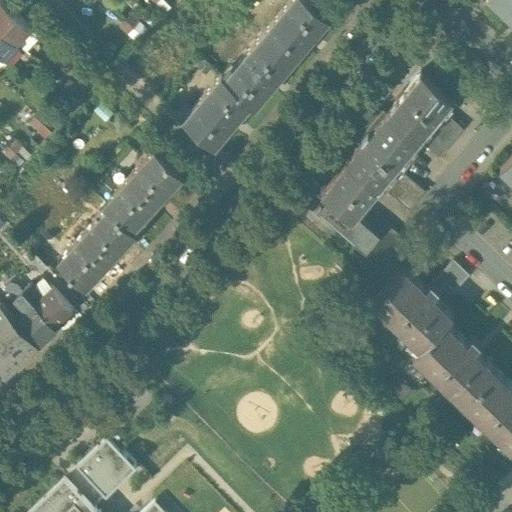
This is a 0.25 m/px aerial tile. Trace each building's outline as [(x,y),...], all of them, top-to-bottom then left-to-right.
[(31,28),(1,0),(0,0),(0,54),(3,58),(18,42),(31,28)] [(330,15),(312,0),(290,0),(227,74),(222,70),(222,71),(185,114),(184,113),(184,114),(215,141),(215,140),(251,98),(255,102),(256,101),(255,100),(329,16),(330,16),(330,15)] [(511,0),(495,0),(511,15),(511,0)] [(132,12),(119,26),(129,35),(141,21),(132,12)] [(48,28),(39,20),(31,28),(18,42),(27,51),(48,28)] [(474,86),(444,60),(431,75),(453,93),(452,95),(460,102),(474,86)] [(431,75),(422,68),(388,109),(417,136),(452,95),(453,93),(431,75)] [(79,102),(67,90),(55,103),(67,115),(79,102)] [(383,105),(344,153),(379,182),(417,136),(388,109),(383,105)] [(42,107),(29,121),(46,137),(53,130),(45,123),(52,116),(42,107)] [(464,128),(448,114),(424,142),(440,157),(464,128)] [(184,170),(156,145),(155,146),(106,199),(105,199),(137,228),(133,224),(183,171),(184,170)] [(511,152),(501,163),(511,173),(511,152)] [(379,182),(344,153),(315,187),(329,198),(320,209),(356,239),(355,240),(366,249),(381,231),(356,210),(379,182)] [(425,189),(398,166),(382,185),(410,208),(425,189)] [(109,203),(59,255),(58,256),(85,281),(86,280),(136,229),(137,228),(105,199),(105,200),(109,203)] [(44,260),(34,249),(26,256),(37,267),(44,260)] [(469,272),(453,257),(431,279),(439,287),(446,280),(454,288),(469,272)] [(468,339),(446,319),(454,311),(434,292),(439,287),(431,279),(426,284),(404,264),(372,298),(421,345),(414,353),(511,446),(511,381),(476,347),(481,341),(473,334),(468,339)] [(17,280),(11,279),(5,284),(15,295),(23,287),(17,280)] [(73,304),(54,284),(54,283),(53,282),(43,292),(32,279),(23,287),(56,322),(75,305),(74,304),(73,304)] [(56,322),(23,287),(15,295),(27,307),(17,315),(17,316),(39,339),(56,323),(56,322)] [(39,339),(17,316),(17,315),(0,296),(0,299),(0,300),(0,360),(7,369),(39,339)] [(137,463),(108,433),(79,461),(77,462),(89,474),(107,493),(117,482),(137,463)] [(107,493),(89,474),(77,462),(79,461),(73,455),(59,469),(64,475),(65,474),(95,504),(107,493)] [(102,511),(95,504),(65,474),(64,475),(26,511),(64,511),(75,501),(84,511),(83,511),(102,511)] [(168,511),(155,498),(140,511),(168,511)] [(75,501),(64,511),(83,511),(84,511),(75,501)]
